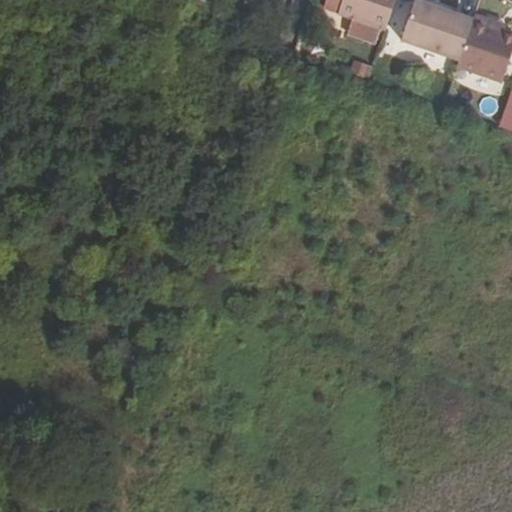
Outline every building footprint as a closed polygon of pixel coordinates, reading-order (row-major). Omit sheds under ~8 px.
[(345,0),(341,15),(387,30),(397,0),(345,0)] [(415,0),(402,38),(462,58),(477,17),(424,0),(415,0)] [(462,58),(460,65),(504,80),(511,57),(511,33),(505,31),(498,29),(500,22),(478,14),(477,17),(462,58)] [(382,45),(387,30),(360,21),(355,36),(382,45)] [(498,29),(505,31),(507,24),(500,22),(498,29)] [(511,84),(497,128),(511,132),(511,84)]
